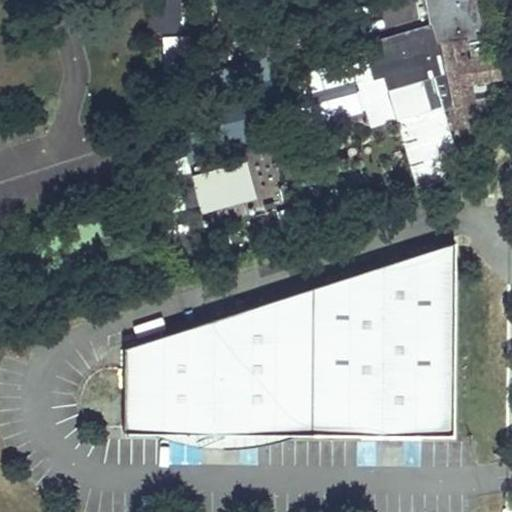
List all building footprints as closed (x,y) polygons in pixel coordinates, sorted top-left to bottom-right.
[(181,1),(155,1),(155,34),(181,34),(181,1)] [(481,60),(475,30),(458,34),(465,63),(481,60)] [(465,63),(458,34),(437,38),(440,53),(444,71),(446,83),(468,79),(499,72),(496,56),(481,60),(465,63)] [(190,37),(164,36),(163,67),(189,68),(190,37)] [(444,71),(440,53),(382,69),(385,78),(387,86),(444,71)] [(387,86),(385,78),(361,85),(372,129),(397,123),(452,107),(446,83),(444,71),(387,86)] [(476,119),(468,79),(446,83),(452,107),(455,123),(476,119)] [(452,107),(397,123),(415,189),(468,176),(455,123),(452,107)] [(192,175),(200,214),(257,202),(248,163),(192,175)] [(372,190),(401,180),(396,165),(367,175),(372,190)] [(458,237),(128,343),(127,428),(152,428),(303,430),(364,430),(424,431),(456,431),(458,237)] [(303,430),(152,428),(194,441),(254,442),(303,430)] [(424,431),(364,430),(369,436),(377,441),(385,444),(394,446),(401,445),(411,442),(419,436),(424,431)]
